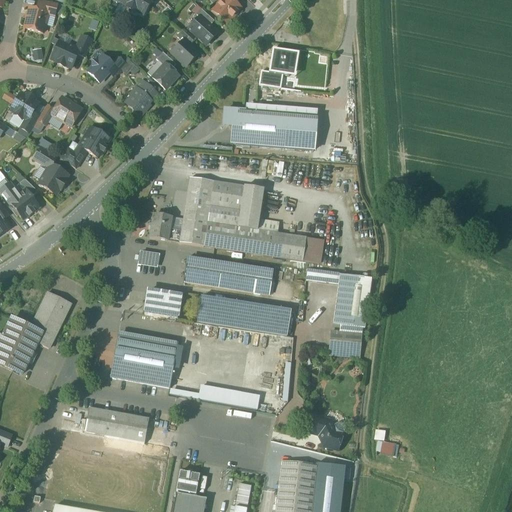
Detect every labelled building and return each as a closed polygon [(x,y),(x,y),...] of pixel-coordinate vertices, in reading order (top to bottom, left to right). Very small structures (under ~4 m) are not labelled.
[(120,0),(119,3),(120,4),(127,8),(126,9),(134,14),(135,12),(143,17),(151,3),(155,5),(156,3),(155,4),(151,2),(152,1),(149,0),(120,0)] [(222,0),(212,12),(226,25),(240,9),(235,4),(230,0),(222,0)] [(57,5),(40,1),(37,11),(48,14),(48,15),(54,17),(55,14),(57,5)] [(64,7),(57,5),(55,14),(61,16),(64,7)] [(37,11),(30,10),(24,30),(43,35),(48,15),(48,14),(37,11)] [(214,22),(201,10),(196,16),(199,18),(210,27),(214,22)] [(210,27),(199,18),(189,30),(206,46),(217,34),(210,27)] [(194,43),(182,32),(176,38),(182,43),(184,42),(190,47),(194,43)] [(93,43),(81,38),(76,50),(79,52),(78,56),(86,59),(93,43)] [(182,43),(172,55),(186,68),(198,55),(190,47),(184,42),(182,43)] [(76,50),(59,43),(51,61),(71,70),(78,56),(79,52),(76,50)] [(35,62),(44,61),(42,50),(33,51),(35,62)] [(298,55),(272,51),(270,60),(274,61),(272,74),(272,75),(282,77),(288,78),(292,55),(298,56),(298,55)] [(176,66),(163,54),(156,61),(164,68),(165,66),(171,71),(176,66)] [(103,57),(88,73),(99,84),(114,68),(103,57)] [(126,66),(118,59),(113,64),(121,71),(126,66)] [(164,68),(153,80),(165,91),(178,77),(171,71),(165,66),(164,68)] [(272,75),(272,74),(261,72),(258,86),(280,90),(282,77),(272,75)] [(157,96),(142,82),(136,89),(138,91),(138,94),(135,97),(132,97),(126,104),(135,112),(134,113),(140,118),(150,107),(148,106),(157,96)] [(27,96),(26,98),(21,95),(11,112),(16,115),(15,117),(21,121),(22,119),(25,121),(28,123),(32,115),(38,106),(33,103),(34,101),(27,96)] [(81,112),(62,99),(54,112),(51,116),(52,117),(71,129),(81,112)] [(246,106),(245,110),(256,111),(256,117),(316,122),(316,112),(246,106)] [(39,119),(37,122),(42,126),(45,127),(52,117),(51,116),(54,112),(47,107),(39,119)] [(244,112),(223,110),(222,128),(234,130),(234,127),(242,128),(244,112)] [(316,122),(256,117),(256,111),(245,110),(244,112),(242,128),(234,127),(234,130),(232,145),(232,146),(233,146),(313,152),(316,122)] [(32,115),(28,123),(25,121),(20,129),(21,130),(29,135),(34,127),(37,122),(39,119),(32,115)] [(42,126),(37,122),(34,127),(39,131),(42,126)] [(6,128),(3,133),(11,138),(14,133),(6,128)] [(29,135),(21,130),(18,135),(26,140),(29,135)] [(109,141),(92,130),(90,131),(85,138),(86,140),(81,148),(80,148),(75,155),(82,160),(86,153),(98,160),(100,155),(103,154),(106,149),(106,147),(109,141)] [(18,135),(17,134),(13,140),(21,144),(26,140),(18,135)] [(50,151),(52,144),(41,141),(39,148),(50,151)] [(54,157),(41,149),(34,162),(49,171),(52,167),(49,165),(54,157)] [(75,155),(68,150),(61,161),(75,170),(82,160),(75,155)] [(68,177),(52,167),(49,171),(46,176),(43,176),(39,182),(40,185),(39,186),(55,196),(59,190),(62,190),(65,186),(64,183),(68,177)] [(214,183),(189,179),(183,221),(179,245),(204,248),(214,183)] [(38,193),(25,181),(20,185),(25,192),(26,191),(31,199),(38,193)] [(276,223),(259,220),(263,191),(214,183),(204,248),(302,263),(306,239),(274,234),(276,223)] [(25,192),(19,197),(16,196),(12,199),(12,202),(10,204),(23,221),(29,217),(34,214),(33,213),(39,209),(31,199),(26,191),(25,192)] [(0,204),(0,215),(4,220),(10,216),(0,204)] [(0,237),(10,230),(4,220),(0,215),(0,237)] [(171,219),(154,216),(150,239),(167,242),(171,219)] [(183,221),(171,219),(167,242),(179,245),(183,221)] [(139,266),(158,269),(161,256),(141,252),(139,266)] [(256,271),(187,260),(183,284),(252,295),(256,271)] [(272,274),(256,271),(252,295),(268,297),(272,274)] [(348,277),(306,271),(307,272),(306,281),(346,287),(347,277),(348,277)] [(348,277),(347,277),(346,287),(339,333),(361,335),(362,330),(364,330),(371,281),(348,277)] [(31,329),(26,339),(37,345),(49,350),(71,305),(48,294),(31,329)] [(181,297),(160,294),(159,296),(150,295),(147,312),(145,311),(144,316),(177,321),(181,297)] [(289,317),(201,302),(197,325),(285,339),(289,317)] [(31,329),(12,320),(4,337),(0,344),(0,365),(21,376),(37,345),(26,339),(31,329)] [(339,333),(331,333),(329,353),(359,355),(361,335),(339,333)] [(177,350),(117,339),(110,379),(170,390),(177,350)] [(257,400),(216,393),(214,404),(255,412),(257,400)] [(142,455),(149,420),(89,409),(84,434),(104,437),(102,447),(110,449),(112,449),(120,451),(142,455)] [(330,423),(314,418),(309,433),(319,437),(322,443),(322,445),(323,448),(327,449),(329,449),(335,451),(338,450),(342,438),(340,436),(341,433),(344,431),(345,428),(343,423),(339,421),(331,425),(330,423)] [(386,442),(387,431),(376,431),(375,441),(386,442)] [(11,436),(0,432),(0,444),(1,445),(0,446),(7,448),(11,436)] [(83,444),(102,447),(104,437),(84,434),(83,444)] [(395,446),(382,443),(380,455),(393,458),(395,446)] [(337,469),(281,462),(275,511),(311,511),(312,508),(332,510),(337,469)] [(199,477),(180,473),(176,492),(178,493),(194,496),(196,496),(199,477)] [(239,485),(235,511),(249,511),(253,487),(239,485)] [(194,496),(178,493),(178,495),(176,495),(175,497),(172,511),(203,511),(206,502),(206,501),(193,498),(194,496)]
